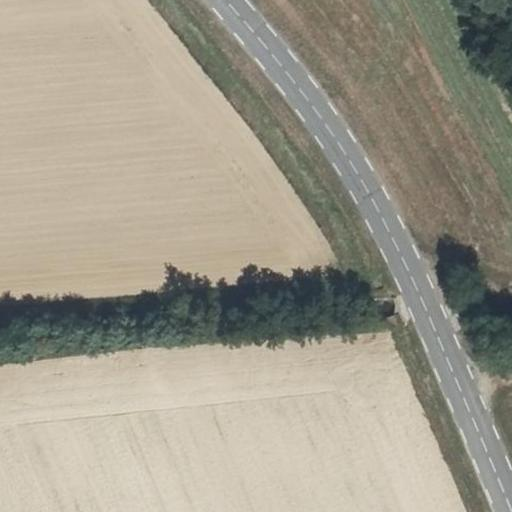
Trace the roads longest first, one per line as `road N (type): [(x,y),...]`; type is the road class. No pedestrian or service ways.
road 1 (tertiary): [(510,511),(417,292),(338,143),(222,0)]
road 2 (track): [(511,287),(479,271),(397,254)]
